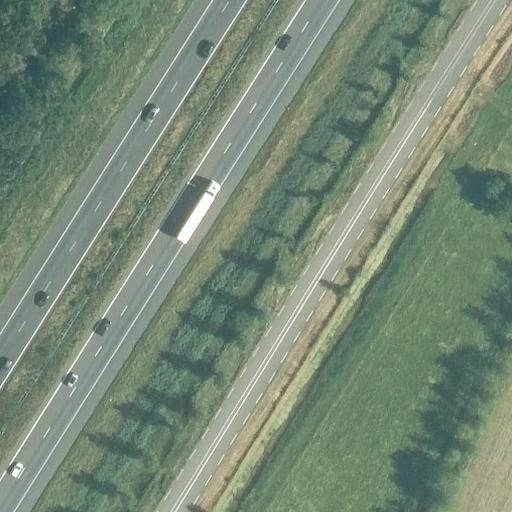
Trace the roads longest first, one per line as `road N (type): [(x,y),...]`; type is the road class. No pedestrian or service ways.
road 1 (motorway): [(5,511),(334,0)]
road 2 (motorway): [(225,0),(0,352)]
road 3 (secondary): [(172,511),(250,388),(308,319)]
road 4 (secondary): [(425,120),(384,129),(364,149),(355,176),(364,217)]
road 5 (secondary): [(463,138),(491,21)]
